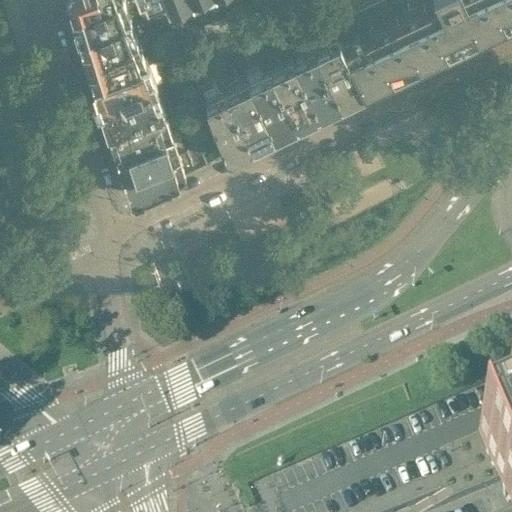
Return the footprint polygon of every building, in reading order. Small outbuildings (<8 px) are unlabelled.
[(66,0),(70,10),(96,0),(66,0)] [(125,0),(96,0),(70,10),(77,33),(127,13),(131,12),(125,0)] [(362,84),(511,12),(511,0),(325,0),(323,1),(339,34),(362,84)] [(127,13),(77,33),(85,56),(136,36),(127,13)] [(339,34),(316,45),(339,95),(362,84),(339,34)] [(136,36),(85,56),(92,78),(145,57),(136,36)] [(316,45),(294,55),(317,106),(339,95),(316,45)] [(294,55),(271,66),(294,117),(317,106),(294,55)] [(145,57),(92,78),(99,102),(155,80),(156,80),(148,56),(145,57)] [(271,66),(248,77),(272,128),(294,117),(271,66)] [(248,77),(226,88),(250,139),(272,128),(248,77)] [(155,80),(99,102),(107,126),(164,103),(155,80)] [(205,97),(208,105),(226,151),(250,139),(226,88),(205,97)] [(164,103),(107,126),(114,149),(171,126),(164,103)] [(171,126),(114,149),(121,171),(178,148),(171,126)] [(185,146),(178,148),(121,171),(128,191),(135,195),(205,161),(198,141),(185,146)] [(294,511),(511,419),(511,345),(347,411),(217,468),(147,502),(126,511),(294,511)] [(476,435),(487,462),(508,511),(511,511),(511,412),(503,415),(503,414),(500,415),(504,425),(480,437),(479,434),(476,435)]
